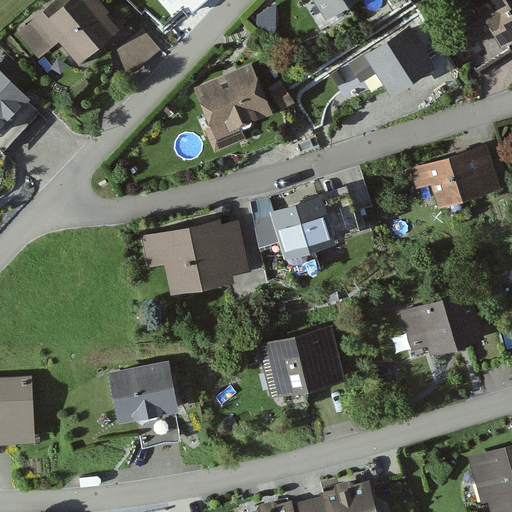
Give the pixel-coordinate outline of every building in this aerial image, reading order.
[(111,5),(106,0),(52,0),(31,20),(53,44),(61,38),(80,58),(120,20),(109,8),(111,5)] [(316,0),(323,11),(340,0),(316,0)] [(502,41),(511,33),(511,0),(470,0),(459,8),(477,34),(492,25),(502,41)] [(277,1),(258,13),(257,23),(277,34),(277,1)] [(53,44),(31,20),(18,32),(40,56),(53,44)] [(434,56),(411,21),(349,61),(361,79),(379,68),(390,85),(434,56)] [(502,41),(492,25),(477,34),(460,44),(474,67),(506,48),(502,41)] [(144,26),(119,46),(135,66),(160,46),(144,26)] [(0,122),(29,90),(0,63),(0,122)] [(251,63),(195,85),(211,124),(205,127),(215,150),(245,138),(237,119),(269,106),(251,63)] [(282,79),(271,86),(284,106),(295,99),(282,79)] [(500,181),(488,142),(412,164),(418,185),(432,181),(438,200),(500,181)] [(350,184),(273,206),(285,246),(362,223),(350,184)] [(220,214),(141,232),(149,266),(166,262),(171,287),(237,273),(235,265),(250,261),(240,217),(222,221),(220,214)] [(483,331),(469,285),(402,305),(413,344),(429,339),(432,347),(468,336),(483,331)] [(333,322),(259,341),(272,390),(345,370),(333,322)] [(483,331),(468,336),(478,366),(507,357),(497,326),(483,331)] [(170,355),(109,368),(119,416),(137,413),(139,414),(145,418),(158,417),(162,408),(175,406),(180,405),(170,355)] [(33,373),(0,375),(0,440),(36,438),(33,373)] [(181,436),(175,406),(162,408),(158,417),(145,418),(139,414),(144,443),(181,436)] [(511,438),(468,452),(482,498),(490,496),(494,509),(511,503),(511,438)] [(380,511),(370,475),(320,488),(322,493),(326,511),(380,511)] [(326,511),(322,493),(296,500),(299,511),(326,511)] [(299,511),(296,500),(294,494),(242,507),(243,511),(299,511)]
